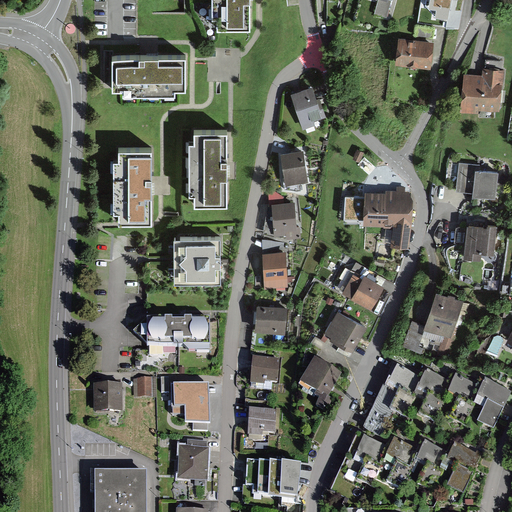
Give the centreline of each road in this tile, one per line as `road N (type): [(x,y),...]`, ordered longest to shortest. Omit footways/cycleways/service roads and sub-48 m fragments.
road 1 (secondary): [(61,511),(57,326),(72,127),(66,78),(57,57),(35,39)]
road 2 (residential): [(223,511),(232,310),(273,89),(318,54)]
road 3 (residential): [(396,162),(416,186),(414,249),(317,467),(311,511)]
road 4 (residential): [(396,162),(468,36)]
road 5 (residential): [(318,54),(351,122),(396,162)]
